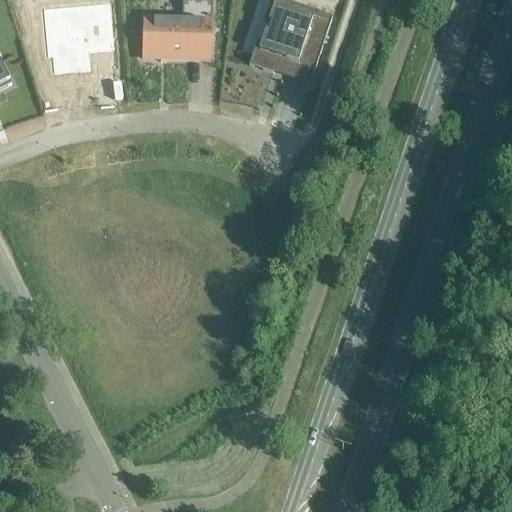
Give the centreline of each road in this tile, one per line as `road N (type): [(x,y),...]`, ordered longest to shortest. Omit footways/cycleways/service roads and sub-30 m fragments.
road 1 (secondary): [(468,0),(295,511)]
road 2 (secondary): [(347,511),(511,23)]
road 3 (residential): [(0,159),(48,138),(166,122),(215,125),(281,149)]
road 4 (residential): [(114,511),(0,294)]
